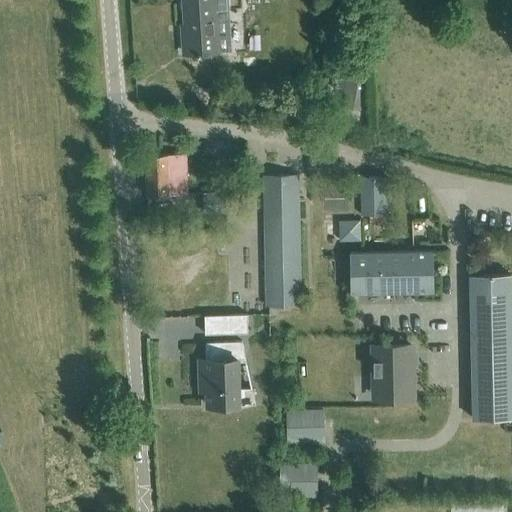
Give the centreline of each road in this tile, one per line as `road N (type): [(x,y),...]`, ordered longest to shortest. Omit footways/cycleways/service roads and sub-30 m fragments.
road 1 (unclassified): [(511,189),(297,137),(117,118)]
road 2 (unclassified): [(145,511),(117,118)]
